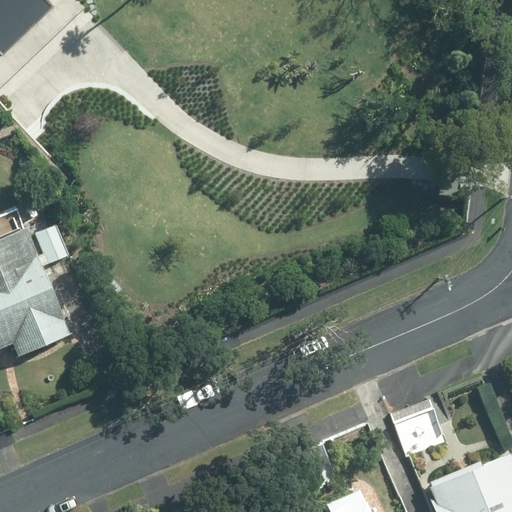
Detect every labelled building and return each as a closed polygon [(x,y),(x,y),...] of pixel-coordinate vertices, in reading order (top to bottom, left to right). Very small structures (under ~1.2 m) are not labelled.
[(52,0),(0,0),(0,48),(53,1),(52,0)] [(62,334),(8,210),(0,212),(0,345),(7,342),(13,356),(62,334)] [(64,254),(51,225),(31,235),(43,263),(64,254)] [(429,408),(391,425),(407,461),(445,444),(429,408)] [(318,443),(282,458),(297,493),(334,478),(318,443)] [(511,511),(511,484),(498,451),(422,484),(434,511),(511,511)] [(323,508),(313,511),(362,511),(351,488),(320,502),(323,508)]
